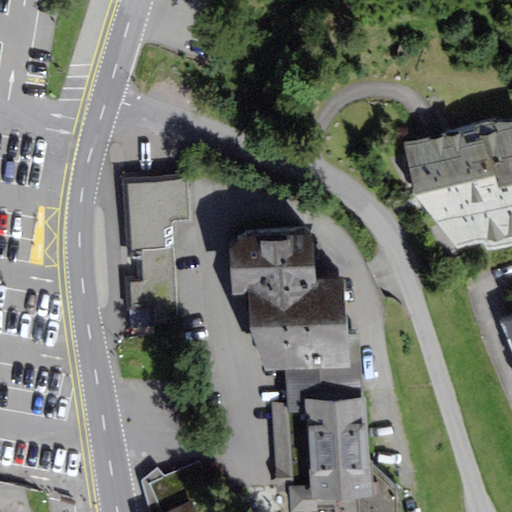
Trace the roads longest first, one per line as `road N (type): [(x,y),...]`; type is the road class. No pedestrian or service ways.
road 1 (residential): [(107,96),(316,168),(348,188),(397,256),(480,511)]
road 2 (secondary): [(117,511),(79,246),(96,133)]
